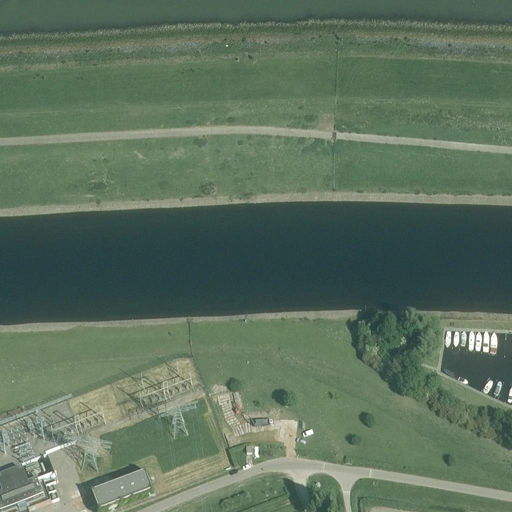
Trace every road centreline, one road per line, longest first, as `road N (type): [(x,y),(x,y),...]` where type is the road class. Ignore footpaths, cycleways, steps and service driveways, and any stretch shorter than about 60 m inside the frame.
road 1 (unclassified): [(340,468),(275,464),(156,511)]
road 2 (unclassified): [(340,468),(511,501)]
